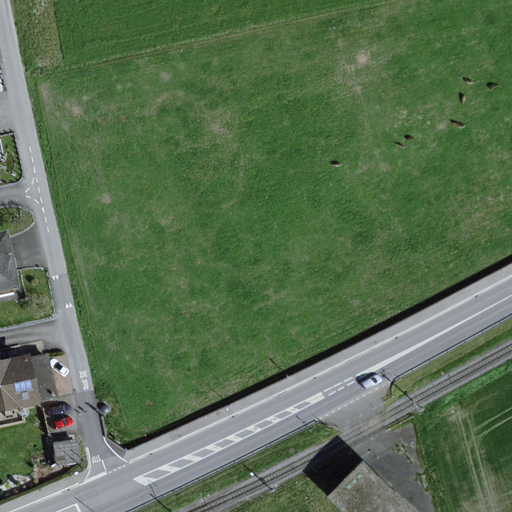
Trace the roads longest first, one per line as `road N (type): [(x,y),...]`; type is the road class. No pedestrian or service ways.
road 1 (residential): [(0,0),(89,431),(115,490)]
road 2 (secondary): [(115,490),(511,297)]
